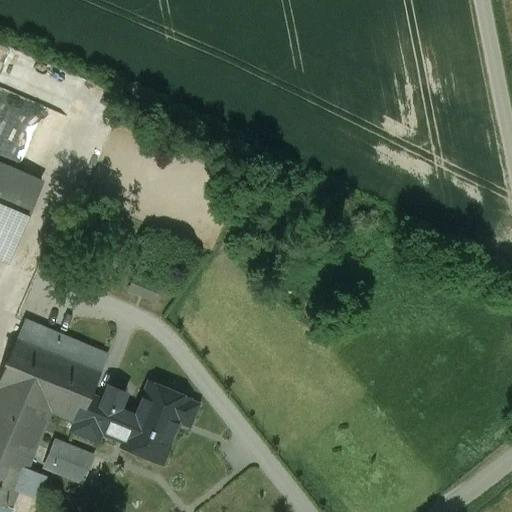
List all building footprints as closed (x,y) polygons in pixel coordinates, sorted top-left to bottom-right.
[(0,171),(0,256),(33,186),(0,171)] [(106,357),(24,323),(17,338),(100,372),(106,357)] [(0,377),(0,505),(10,509),(51,412),(75,422),(78,423),(89,398),(100,372),(17,338),(0,377)] [(135,417),(104,404),(93,429),(100,432),(124,442),(124,444),(161,460),(178,420),(187,424),(195,406),(186,402),(187,399),(149,383),(135,417)] [(104,404),(89,398),(78,423),(75,422),(72,430),(89,438),(93,429),(104,404)] [(100,432),(93,429),(89,438),(97,441),(100,432)] [(50,468),(92,486),(106,456),(64,437),(50,468)]
